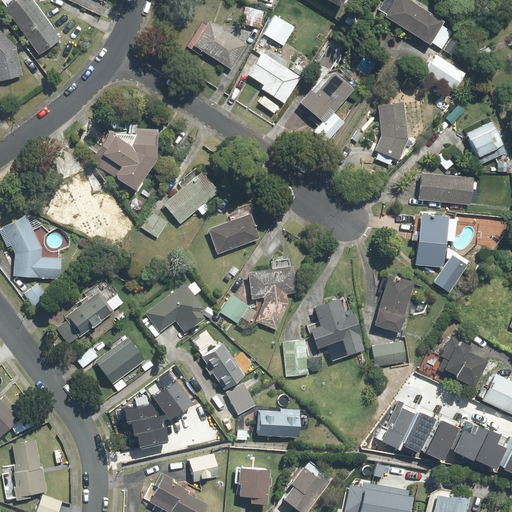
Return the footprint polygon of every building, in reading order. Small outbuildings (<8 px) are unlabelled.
[(54,39),(24,0),(11,0),(0,8),(0,9),(34,54),(54,39)] [(424,46),(439,23),(402,0),(391,0),(380,17),(424,46)] [(262,12),(246,7),(242,23),(258,27),(262,12)] [(291,26),(275,17),(265,36),(280,45),(291,26)] [(240,46),(205,24),(191,47),(226,69),(240,46)] [(324,27),(318,24),(315,30),(321,33),(324,27)] [(450,33),(441,27),(430,45),(439,50),(450,33)] [(457,44),(450,40),(442,52),(449,57),(457,44)] [(0,79),(15,75),(8,50),(0,41),(0,79)] [(490,45),(479,51),(485,61),(496,54),(490,45)] [(294,77),(258,55),(245,76),(261,86),(258,90),(278,102),(294,77)] [(461,75),(433,57),(422,74),(450,92),(461,75)] [(345,90),(327,75),(300,107),(317,122),(345,90)] [(374,109),(378,139),(373,153),(395,161),(402,141),(398,106),(374,109)] [(335,125),(326,117),(311,136),(320,143),(335,125)] [(488,123),(463,136),(476,164),(502,152),(488,123)] [(127,138),(127,140),(109,141),(96,162),(114,174),(112,178),(131,190),(148,161),(148,138),(127,138)] [(81,171),(59,181),(84,238),(107,228),(81,171)] [(199,176),(163,205),(178,223),(214,193),(199,176)] [(467,181),(418,177),(416,200),(465,204),(467,181)] [(166,221),(151,212),(141,227),(156,237),(166,221)] [(255,239),(246,216),(206,232),(215,255),(255,239)] [(437,268),(441,220),(415,218),(412,266),(437,268)] [(0,230),(12,255),(11,276),(54,279),(55,261),(35,260),(36,251),(20,219),(0,228),(0,230)] [(462,267),(447,258),(432,284),(446,293),(462,267)] [(261,297),(262,305),(254,322),(272,330),(283,306),(281,294),(290,293),(287,269),(244,276),(248,299),(261,297)] [(394,334),(408,285),(384,279),(371,328),(394,334)] [(202,312),(183,286),(144,315),(157,332),(172,321),(179,329),(202,312)] [(109,312),(95,293),(62,319),(65,323),(58,329),(69,343),(109,312)] [(245,305),(230,296),(219,312),(234,322),(245,305)] [(333,301),(309,310),(315,327),(306,331),(313,350),(337,341),(343,355),(361,348),(348,316),(340,319),(333,301)] [(470,389),(482,362),(465,354),(468,348),(446,338),(437,358),(442,360),(437,370),(451,377),(450,380),(470,389)] [(300,341),(281,343),(285,377),(304,375),(300,341)] [(142,359),(128,342),(95,367),(109,385),(142,359)] [(401,342),(371,347),(374,366),(404,361),(401,342)] [(241,374),(220,345),(200,359),(221,388),(241,374)] [(94,357),(88,350),(74,360),(80,368),(94,357)] [(511,384),(486,373),(474,399),(511,415),(511,384)] [(423,397),(428,384),(411,377),(405,390),(423,397)] [(140,418),(151,438),(156,436),(162,448),(188,435),(162,385),(136,398),(145,415),(140,418)] [(239,385),(224,393),(236,414),(251,406),(239,385)] [(0,396),(0,432),(18,415),(0,396)] [(445,399),(435,414),(452,425),(462,410),(445,399)] [(419,418),(396,408),(387,429),(380,426),(374,441),(404,453),(419,418)] [(295,415),(256,413),(255,434),(294,436),(295,415)] [(187,433),(191,446),(214,439),(211,426),(187,433)] [(488,433),(444,428),(442,447),(453,448),(452,463),(504,469),(507,444),(487,441),(488,433)] [(40,440),(12,445),(20,495),(48,491),(40,440)] [(64,447),(54,447),(54,463),(63,463),(64,447)] [(211,455),(186,462),(192,483),(217,475),(211,455)] [(265,469),(240,468),(238,498),(245,498),(245,504),(263,505),(265,469)] [(305,511),(327,484),(305,468),(281,499),(297,511),(305,511)] [(171,479),(161,474),(145,501),(164,511),(200,511),(204,506),(185,495),(186,493),(168,483),(171,479)] [(407,511),(409,500),(360,492),(356,511),(407,511)] [(445,500),(432,498),(429,511),(463,511),(465,497),(446,494),(445,500)] [(59,511),(63,503),(42,495),(36,511),(59,511)]
